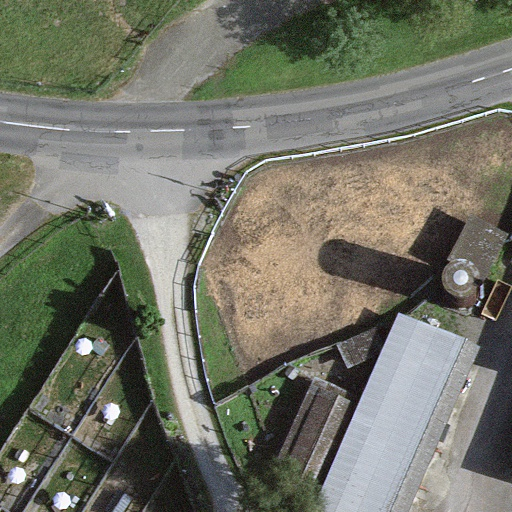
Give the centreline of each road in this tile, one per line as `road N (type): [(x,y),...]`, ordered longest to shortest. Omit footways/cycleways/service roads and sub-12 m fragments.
road 1 (track): [(0,252),(114,141),(154,226),(190,416),(237,511)]
road 2 (tertiary): [(511,76),(265,134),(114,141),(0,127)]
road 3 (unknown): [(426,511),(511,243)]
